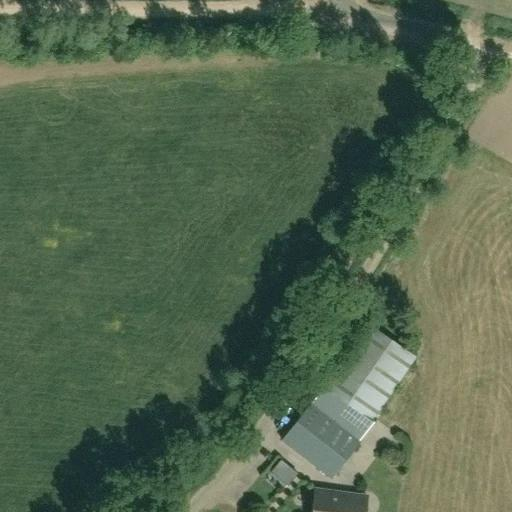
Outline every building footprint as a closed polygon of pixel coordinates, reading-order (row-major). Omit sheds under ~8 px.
[(365,323),(321,387),(371,421),(414,358),(365,323)] [(358,441),(310,404),(282,441),(330,478),(358,441)] [(342,411),(335,420),(352,431),(358,423),(342,411)] [(247,476),(260,460),(251,453),(238,469),(247,476)] [(288,484),(297,473),(282,460),(272,472),(288,484)] [(350,494),(314,490),(311,511),(363,511),(365,506),(349,503),(350,494)] [(222,491),(212,495),(218,511),(221,511),(229,509),(222,491)]
